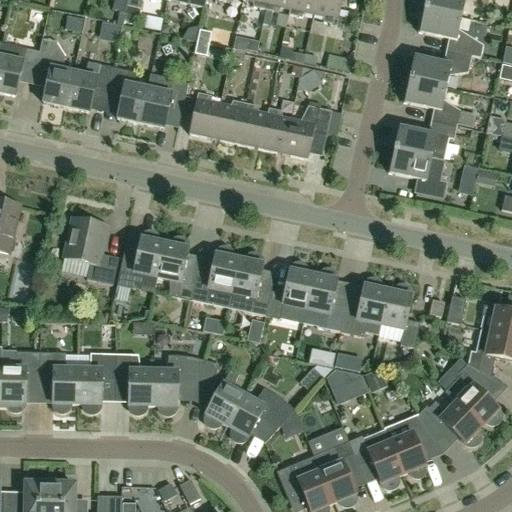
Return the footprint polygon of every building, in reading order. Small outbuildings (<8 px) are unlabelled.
[(140,10),(141,0),(159,0),(167,2),(167,0),(128,0),(127,7),(140,10)] [(167,0),(167,2),(204,10),(205,0),(167,0)] [(265,12),(267,0),(243,0),(243,1),(252,3),(253,9),(265,12)] [(267,0),(265,12),(262,25),(268,27),(272,13),(278,14),(281,9),(289,11),(291,0),(267,0)] [(313,16),(316,0),(291,0),(289,11),(288,17),(301,20),(304,14),(313,16)] [(316,0),(313,16),(323,18),(323,24),(336,27),(338,22),(337,22),(342,0),(316,0)] [(424,11),(461,19),(465,0),(481,0),(484,0),(483,0),(424,0),(425,2),(426,2),(424,11)] [(458,32),(461,19),(424,11),(422,21),(421,20),(418,34),(448,41),(446,53),(471,58),(472,58),(480,59),(482,47),(475,42),(458,32)] [(209,46),(211,34),(199,32),(197,44),(209,46)] [(66,110),(73,74),(62,72),(64,59),(55,45),(41,42),(39,53),(33,79),(47,82),(42,104),(66,110)] [(197,44),(195,56),(206,58),(209,46),(197,44)] [(39,53),(16,48),(13,61),(0,58),(0,95),(15,99),(20,76),(33,79),(39,53)] [(468,74),(471,58),(446,53),(443,65),(412,58),(410,72),(411,72),(409,82),(446,90),(448,77),(468,74)] [(108,95),(113,70),(87,64),(85,77),(73,74),(66,110),(89,115),(94,92),(108,95)] [(140,126),(147,90),(133,87),(136,75),(113,70),(108,95),(121,98),(116,121),(140,126)] [(168,108),(182,111),(187,86),(165,81),(161,93),(147,90),(140,126),(163,131),(168,108)] [(443,102),(446,90),(409,82),(407,91),(406,91),(403,104),(433,111),(430,123),(456,129),(457,127),(459,114),(460,113),(443,102)] [(213,141),(220,106),(211,104),(211,98),(197,95),(196,101),(189,136),(213,141)] [(236,147),(245,106),(232,103),(230,108),(220,106),(213,141),(236,147)] [(259,151),(267,116),(258,114),(258,108),(245,106),(236,147),(259,151)] [(291,121),(283,157),(307,162),(313,134),(326,137),(331,113),(308,108),(300,123),(291,121)] [(283,157),(291,121),(281,119),(281,113),(268,110),(267,116),(259,151),(283,157)] [(473,130),(475,118),(459,114),(457,127),(473,130)] [(456,129),(430,123),(428,135),(397,129),(394,142),(396,143),(394,152),(431,160),(443,163),(448,140),(454,141),(456,129)] [(511,126),(505,125),(502,139),(511,140),(511,126)] [(426,183),(431,160),(394,152),(392,161),(390,161),(387,175),(418,181),(415,194),(441,199),(444,187),(426,183)] [(467,179),(482,178),(481,165),(466,166),(467,179)] [(511,199),(504,197),(501,212),(511,214),(511,199)] [(0,254),(8,256),(19,208),(0,203),(0,254)] [(113,288),(118,260),(100,257),(106,228),(72,221),(64,261),(90,266),(87,283),(113,288)] [(157,280),(164,245),(158,244),(159,241),(158,239),(157,237),(156,236),(154,235),(152,234),(150,233),(149,233),(146,234),(145,234),(143,236),(142,238),(141,239),(135,265),(122,262),(116,287),(140,292),(141,286),(145,277),(157,280)] [(191,303),(196,278),(182,275),(188,249),(188,248),(187,245),(187,244),(185,242),(183,240),(180,239),(178,239),(177,240),(175,240),(173,241),(172,243),(171,244),(170,247),(164,245),(157,280),(168,282),(169,292),(167,298),(191,303)] [(196,278),(191,303),(222,310),(223,307),(228,308),(231,296),(238,261),(233,260),(233,257),(232,255),(232,254),(230,252),(230,251),(227,250),(225,249),(223,249),(220,249),(219,250),(217,251),(216,253),(215,255),(209,280),(196,278)] [(231,296),(228,308),(234,310),(234,312),(265,319),(270,294),(257,291),(262,265),(262,263),(261,261),(260,259),(260,258),(258,257),(256,256),(254,255),(251,255),(249,256),(247,258),(245,260),(244,262),(238,261),(231,296)] [(19,264),(9,291),(29,297),(38,270),(19,264)] [(305,312),(313,277),(307,276),(307,273),(307,272),(306,270),(305,268),(304,267),(302,266),(300,265),(299,265),(296,265),(294,266),(293,267),(291,268),(289,271),(284,296),(270,294),(265,319),(279,322),(282,307),(305,312)] [(339,335),(345,309),(331,307),(336,282),(336,280),(336,279),(336,277),(335,275),(333,274),(332,272),(330,271),(328,271),(326,271),(323,272),(322,273),(320,274),(319,277),(318,278),(313,277),(305,312),(317,314),(318,324),(317,330),(325,332),(339,335)] [(380,328),(387,293),(381,292),(382,290),(382,288),(381,287),(380,285),(379,283),(377,282),(374,281),(372,281),(371,281),(369,282),(368,282),(366,284),(365,285),(364,287),(358,312),(345,309),(339,335),(363,340),(364,334),(378,337),(380,328)] [(380,328),(403,332),(397,359),(398,360),(397,366),(409,360),(412,361),(419,325),(405,322),(411,298),(411,295),(410,293),(409,291),(407,289),(406,288),(404,287),(401,287),(400,287),(398,288),(397,288),(395,290),(394,291),(394,292),(393,294),(387,293),(380,328)] [(460,327),(465,302),(451,299),(446,324),(460,327)] [(440,318),(443,305),(433,303),(430,316),(440,318)] [(511,338),(511,314),(483,308),(481,318),(484,318),(481,332),(490,334),(511,338)] [(490,379),(494,360),(511,363),(511,338),(490,334),(485,357),(470,354),(467,366),(468,366),(490,379)] [(39,355),(16,355),(15,364),(13,370),(1,370),(0,410),(8,410),(8,411),(9,412),(10,413),(11,414),(13,414),(14,415),(16,415),(18,414),(20,413),(21,413),(22,412),(23,411),(24,409),(24,408),(24,407),(24,406),(25,381),(39,381),(39,355)] [(76,407),(77,371),(65,371),(65,356),(39,355),(39,381),(53,381),(52,406),(53,408),(53,409),(53,410),(54,411),(54,412),(55,413),(56,414),(58,415),(59,415),(61,416),(62,416),(63,415),(65,415),(66,414),(67,414),(68,413),(69,412),(70,410),(70,409),(71,408),(71,407),(76,407)] [(115,383),(115,357),(101,356),(90,356),(90,372),(77,371),(76,407),(82,407),(82,409),(83,410),(83,411),(84,412),(84,413),(85,414),(87,415),(89,416),(91,416),(92,416),(94,416),(96,415),(97,414),(98,413),(99,412),(100,411),(100,409),(100,408),(101,382),(115,383)] [(152,408),(153,373),(140,373),(138,357),(115,357),(115,383),(129,383),(128,409),(129,411),(129,412),(130,413),(130,414),(131,415),(132,416),(133,416),(136,417),(137,417),(139,417),(141,416),(142,416),(143,415),(144,414),(145,413),(145,412),(146,410),(146,409),(146,408),(152,408)] [(153,373),(152,408),(158,408),(158,409),(158,410),(159,412),(159,413),(160,415),(162,416),(164,417),(165,418),(166,418),(168,418),(170,417),(171,417),(172,417),(174,415),(175,414),(176,413),(176,411),(176,410),(176,409),(177,358),(168,358),(167,364),(165,373),(153,373)] [(197,388),(204,363),(190,359),(184,385),(197,388)] [(204,363),(197,388),(211,392),(218,367),(204,363)] [(481,429),(485,425),(488,427),(490,427),(492,428),(495,427),(497,426),(499,424),(499,423),(500,421),(501,419),(501,418),(500,416),(499,414),(498,413),(477,392),(490,379),(468,366),(467,366),(458,375),(460,378),(454,384),(444,395),(456,405),(456,404),(481,429)] [(328,378),(334,391),(349,384),(343,370),(328,378)] [(226,428),(243,397),(233,391),(235,382),(238,377),(230,372),(205,417),(205,418),(204,419),(204,420),(204,422),(204,423),(205,424),(205,425),(206,427),(207,428),(208,428),(209,429),(210,430),(211,430),(213,430),(214,430),(217,429),(218,429),(219,428),(220,427),(221,425),(226,428)] [(243,397),(226,428),(231,431),(231,433),(231,434),(230,435),(230,436),(230,437),(231,438),(231,439),(232,441),(233,442),(234,443),(235,444),(237,444),(238,444),(240,445),(242,444),(243,444),(245,443),(246,442),(247,441),(247,440),(259,418),(266,422),(277,432),(294,412),(281,400),(263,390),(260,396),(254,403),(243,397)] [(444,427),(464,446),(466,447),(468,448),(470,449),(471,449),(472,449),(474,448),(475,448),(477,446),(478,445),(479,444),(480,442),(480,440),(480,438),(479,437),(478,435),(477,433),(481,429),(456,404),(456,405),(447,414),(439,409),(435,404),(429,410),(426,408),(418,416),(432,439),(444,427)] [(403,477),(408,475),(409,477),(411,479),(413,480),(416,480),(418,480),(421,479),(423,478),(424,476),(425,475),(426,473),(426,471),(425,469),(416,446),(432,439),(418,416),(396,425),(402,439),(389,444),(403,477)] [(371,463),(381,486),(382,489),(383,490),(385,491),(386,491),(389,492),(390,492),(392,491),(394,490),(395,489),(397,488),(397,486),(398,485),(398,482),(398,481),(397,479),(403,477),(389,444),(368,453),(362,439),(348,444),(358,468),(371,463)] [(348,444),(327,453),(329,459),(330,467),(318,471),(333,506),(338,504),(339,506),(341,507),(342,508),(344,509),(347,509),(348,509),(351,508),(353,506),(354,505),(355,503),(356,501),(356,499),(355,498),(345,474),(358,468),(348,444)] [(318,471),(313,459),(277,474),(292,511),(301,511),(308,509),(309,511),(327,511),(328,511),(328,510),(327,508),(333,506),(318,471)] [(49,511),(50,481),(34,481),(33,485),(25,485),(24,511),(49,511)] [(73,511),(74,486),(66,486),(66,482),(50,481),(49,511),(73,511)] [(189,506),(200,501),(190,482),(179,488),(189,506)] [(108,511),(109,499),(97,498),(96,511),(108,511)] [(121,511),(121,499),(109,499),(108,511),(121,511)]
